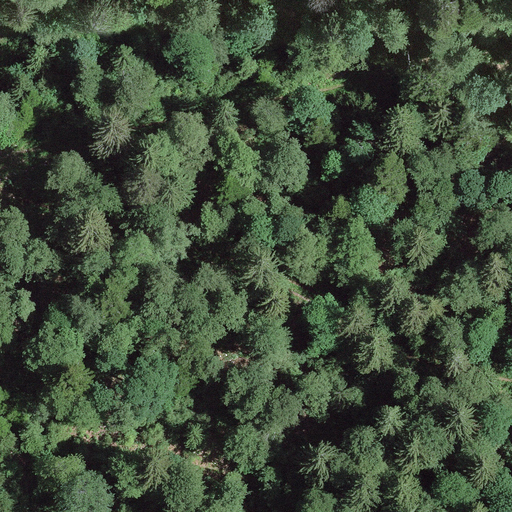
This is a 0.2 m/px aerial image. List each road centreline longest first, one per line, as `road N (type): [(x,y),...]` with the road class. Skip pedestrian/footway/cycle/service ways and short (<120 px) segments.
road 1 (track): [(511,373),(385,341),(295,288),(28,206),(0,188)]
road 2 (track): [(511,44),(0,168)]
road 3 (track): [(147,0),(0,152)]
